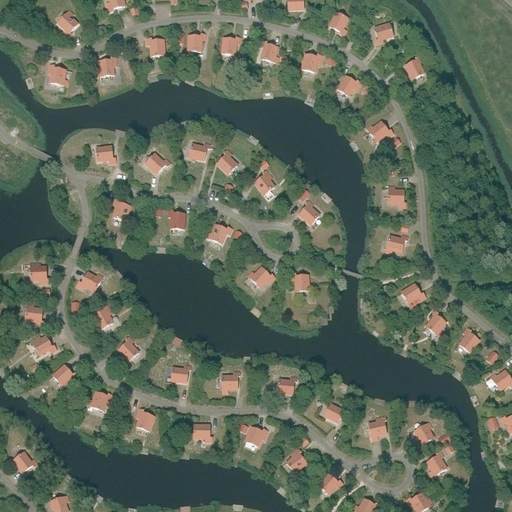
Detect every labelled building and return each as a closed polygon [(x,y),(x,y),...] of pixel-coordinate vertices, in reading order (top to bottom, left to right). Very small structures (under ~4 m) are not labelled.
[(107,4),(109,13),(113,12),(112,10),(125,8),(122,0),(109,0),(110,3),(107,4)] [(303,0),(287,0),(288,11),(303,11),(303,0)] [(139,15),(138,8),(131,10),(132,17),(139,15)] [(64,35),(69,39),(71,36),(69,34),(78,25),(71,18),(73,16),(69,12),(58,24),(66,32),(64,35)] [(339,35),(343,37),(345,31),(343,30),(347,19),(336,14),(329,28),(340,33),(339,35)] [(382,41),(393,37),(389,25),(374,29),(378,41),(376,42),(377,46),(383,44),(382,41)] [(183,41),(184,30),(176,30),(176,40),(183,41)] [(205,42),(205,35),(201,35),(201,38),(189,37),(188,52),(201,53),(201,42),(205,42)] [(224,40),(222,55),(235,57),(236,45),(239,45),(240,39),(236,39),(236,41),(224,40)] [(151,58),(164,57),(163,41),(151,42),(151,40),(147,40),(147,46),(151,46),(151,58)] [(277,65),(278,59),(275,58),(278,49),(265,45),(266,43),(262,42),(261,48),(264,49),(261,60),(277,65)] [(319,66),(321,57),(318,56),(317,58),(305,56),(302,71),(314,74),(316,65),(319,66)] [(289,59),(282,57),(281,64),(288,66),(289,59)] [(417,61),(406,67),(412,81),(424,75),(419,64),(422,63),(419,57),(416,59),(417,61)] [(116,68),(115,58),(111,59),(112,61),(99,62),(100,72),(97,73),(97,78),(114,77),(113,68),(116,68)] [(333,60),(326,59),(324,66),(331,67),(333,60)] [(51,76),(50,84),(66,87),(67,82),(64,81),(66,71),(53,69),(54,67),(50,66),(48,75),(51,76)] [(355,92),(360,84),(357,82),(356,84),(345,77),(340,86),(337,84),(334,88),(348,97),(353,90),(355,92)] [(370,90),(363,86),(360,92),(366,96),(370,90)] [(386,136),(388,138),(393,134),(390,131),(389,133),(381,123),(373,129),(371,126),(366,130),(377,143),(386,136)] [(394,149),(400,144),(396,138),(388,144),(392,150),(394,149)] [(192,146),(189,158),(204,162),(207,150),(209,150),(210,147),(204,145),(203,148),(192,146)] [(109,161),(109,164),(116,164),(115,160),(113,160),(111,148),(96,150),(97,162),(109,161)] [(226,156),(217,165),(228,176),(237,166),(229,158),(231,156),(227,152),(224,154),(226,156)] [(167,168),(170,165),(165,161),(163,163),(154,155),(145,165),(157,175),(165,166),(167,168)] [(263,171),(269,167),(264,161),(259,165),(263,171)] [(393,177),(392,170),(385,171),(386,178),(393,177)] [(264,176),(255,184),(264,196),(274,188),(269,181),(272,179),(266,172),(263,174),(264,176)] [(230,195),(233,188),(226,185),(223,192),(230,195)] [(406,208),(406,205),(403,205),(404,192),(394,192),(394,188),(388,188),(388,205),(399,205),(399,208),(406,208)] [(303,201),(309,195),(303,190),(297,196),(303,201)] [(129,223),(130,218),(127,217),(130,207),(118,204),(119,201),(115,200),(113,206),(116,207),(113,218),(129,223)] [(311,226),(319,216),(311,209),(313,206),(308,202),(305,205),(307,206),(299,216),(311,226)] [(184,231),(184,215),(172,214),(172,212),(168,212),(168,218),(171,218),(171,230),(184,231)] [(142,220),(134,218),(132,224),(140,226),(142,220)] [(409,227),(402,225),(401,232),(407,234),(409,227)] [(227,231),(216,226),(212,235),(209,234),(206,239),(222,245),(226,235),(229,236),(232,230),(228,229),(227,231)] [(240,241),(242,235),(236,232),(233,238),(240,241)] [(389,237),(386,253),(391,255),(392,251),(401,254),(404,242),(407,242),(408,238),(402,237),(401,240),(389,237)] [(39,281),(40,284),(49,284),(49,280),(46,280),(46,268),(30,269),(31,282),(39,281)] [(270,283),(275,279),(272,276),(270,278),(261,269),(254,276),(252,273),(248,277),(260,289),(268,281),(270,283)] [(79,283),(77,287),(83,290),(84,287),(95,293),(103,278),(98,275),(96,278),(87,274),(81,285),(79,283)] [(312,292),(312,286),(308,286),(308,276),(295,277),(295,275),(291,275),(292,282),(295,281),(296,293),(312,292)] [(420,301),(425,298),(423,295),(421,296),(414,285),(401,294),(408,305),(418,298),(420,301)] [(37,323),(37,326),(43,327),(43,323),(41,323),(42,310),(33,309),(33,306),(27,305),(26,322),(37,323)] [(99,326),(96,327),(98,332),(113,324),(109,316),(112,315),(107,307),(104,309),(105,311),(94,317),(99,326)] [(433,319),(426,328),(439,338),(442,334),(439,332),(446,324),(436,316),(437,314),(434,312),(430,317),(433,319)] [(466,337),(459,346),(469,354),(479,341),(469,334),(470,332),(467,330),(464,335),(466,337)] [(446,344),(450,339),(445,335),(441,340),(446,344)] [(49,351),(51,354),(56,350),(54,347),(52,348),(46,338),(37,343),(35,340),(30,342),(39,357),(49,351)] [(133,343),(129,338),(126,341),(128,343),(118,351),(129,363),(139,354),(131,345),(133,343)] [(499,356),(492,352),(486,361),(492,365),(499,356)] [(40,371),(36,364),(30,367),(34,374),(40,371)] [(72,381),(77,377),(75,375),(73,376),(65,367),(53,377),(61,387),(70,379),(72,381)] [(173,369),(172,372),(171,382),(187,384),(187,379),(188,371),(190,372),(191,368),(185,367),(184,371),(173,369)] [(509,385),(511,388),(511,386),(511,382),(505,372),(497,378),(495,375),(490,378),(500,392),(509,385)] [(222,377),(222,394),(227,394),(227,390),(237,390),(237,378),(240,378),(240,374),(233,374),(233,377),(222,377)] [(279,381),(277,397),(283,398),(283,394),(293,395),(294,383),(296,383),(297,379),(291,379),(290,382),(279,381)] [(109,405),(112,396),(109,395),(108,397),(96,393),(93,403),(89,402),(88,407),(103,412),(106,404),(109,405)] [(340,411),(330,405),(324,417),(338,424),(343,413),(345,414),(347,411),(342,408),(340,411)] [(116,412),(109,410),(107,416),(114,419),(116,412)] [(142,414),(143,411),(140,410),(136,419),(139,420),(136,428),(149,432),(154,418),(142,414)] [(510,435),(511,435),(511,434),(511,417),(505,420),(504,418),(501,419),(503,425),(506,424),(510,435)] [(377,423),(368,425),(372,441),(377,440),(376,437),(386,435),(383,422),(386,422),(385,418),(376,420),(377,423)] [(501,431),(497,421),(492,424),(495,433),(501,431)] [(417,444),(421,449),(424,448),(423,446),(433,439),(428,431),(431,429),(429,424),(414,432),(420,442),(417,444)] [(245,435),(248,428),(241,425),(239,432),(245,435)] [(210,439),(210,426),(194,426),(194,439),(206,439),(206,443),(212,443),(212,439),(210,439)] [(267,432),(264,431),(263,433),(251,428),(245,443),(258,448),(261,439),(264,441),(267,432)] [(446,434),(438,439),(441,444),(449,439),(446,434)] [(309,443),(304,438),(299,443),(303,448),(309,443)] [(444,449),(448,455),(454,452),(450,445),(444,449)] [(299,455),(301,453),(298,450),(291,456),(293,459),(286,464),(296,477),(301,474),(299,471),(306,465),(299,455)] [(429,474),(432,478),(446,470),(440,460),(443,458),(440,453),(436,455),(438,457),(427,463),(432,472),(429,474)] [(31,463),(24,454),(11,464),(14,468),(17,466),(23,474),(33,466),(34,468),(37,466),(33,461),(31,463)] [(338,484),(329,475),(318,487),(328,496),(336,487),(338,489),(342,484),(340,482),(338,484)] [(424,493),(421,495),(411,501),(410,499),(406,501),(411,509),(414,507),(416,511),(422,511),(433,506),(424,493)] [(53,511),(67,511),(65,504),(68,502),(66,497),(51,502),(53,511)] [(376,511),(379,506),(376,504),(375,506),(364,500),(359,509),(356,507),(353,511),(372,511),(373,510),(376,511)]
